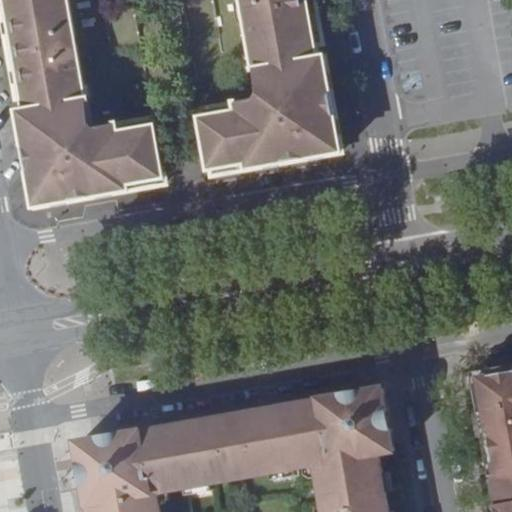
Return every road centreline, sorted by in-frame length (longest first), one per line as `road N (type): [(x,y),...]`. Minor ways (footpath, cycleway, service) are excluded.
road 1 (residential): [(30,419),(421,350)]
road 2 (residential): [(385,176),(0,245)]
road 3 (secondary): [(15,331),(400,263)]
road 4 (residential): [(356,0),(385,176)]
road 5 (residential): [(421,350),(449,511)]
road 6 (residential): [(511,154),(385,176)]
